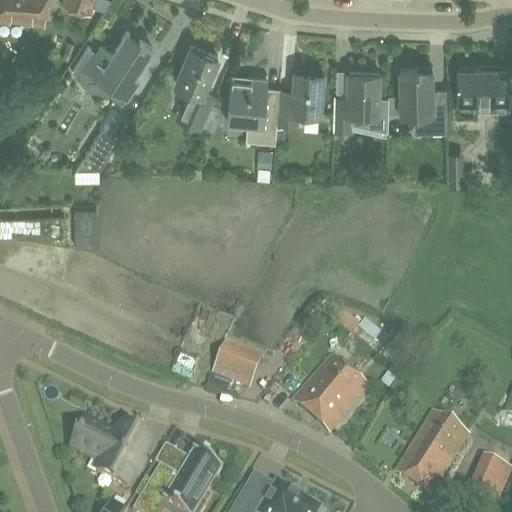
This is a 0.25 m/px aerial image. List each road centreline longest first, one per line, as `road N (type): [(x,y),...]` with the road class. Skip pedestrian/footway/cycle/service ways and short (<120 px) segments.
road 1 (residential): [(376,495),(321,455),(268,431),(0,332)]
road 2 (residential): [(245,0),(289,16),(378,25),(511,20)]
road 3 (residential): [(45,511),(0,383)]
